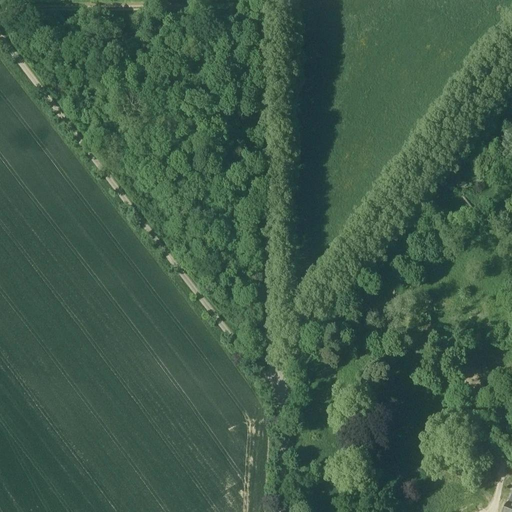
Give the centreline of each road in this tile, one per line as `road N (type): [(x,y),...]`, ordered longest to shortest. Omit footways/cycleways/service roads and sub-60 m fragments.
road 1 (unclassified): [(281,389),(260,387),(0,39)]
road 2 (unclassified): [(281,389),(337,282),(511,54)]
road 3 (unclassified): [(281,389),(269,315),(264,0)]
road 4 (track): [(271,0),(0,12)]
road 5 (unclassified): [(284,511),(281,389)]
